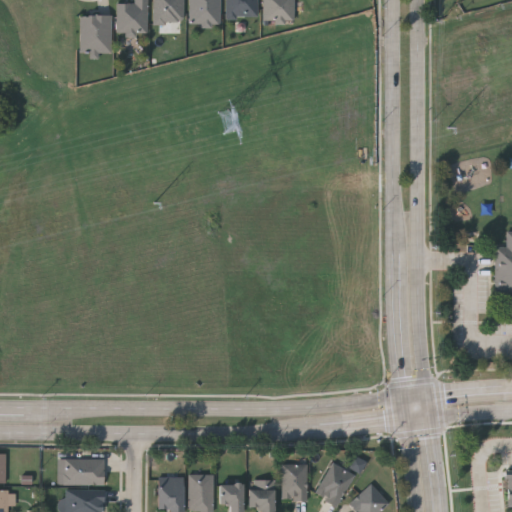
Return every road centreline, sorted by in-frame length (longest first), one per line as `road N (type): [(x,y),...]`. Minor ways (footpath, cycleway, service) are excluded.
road 1 (secondary): [(429,395),(420,301),(421,0)]
road 2 (secondary): [(406,397),(263,409),(25,407)]
road 3 (secondary): [(0,431),(322,428)]
road 4 (secondary): [(392,0),(397,254)]
road 5 (secondary): [(397,254),(406,397)]
